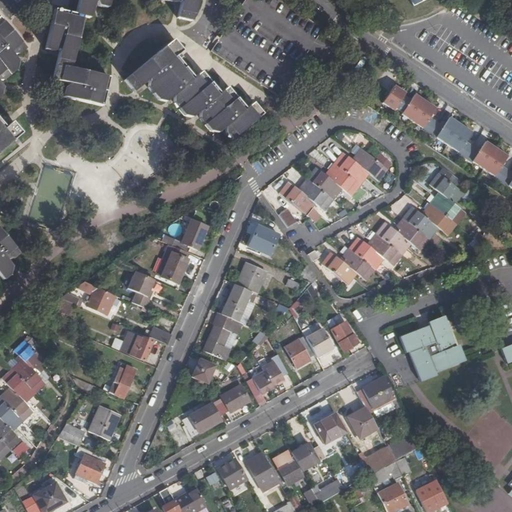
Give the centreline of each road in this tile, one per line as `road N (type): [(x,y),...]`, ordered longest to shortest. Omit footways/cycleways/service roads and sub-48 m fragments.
road 1 (residential): [(296,250),(390,198),(401,180),(399,154),(369,130),(328,129),(245,197),(112,505)]
road 2 (residential): [(112,505),(380,354)]
road 3 (residential): [(511,135),(314,1)]
